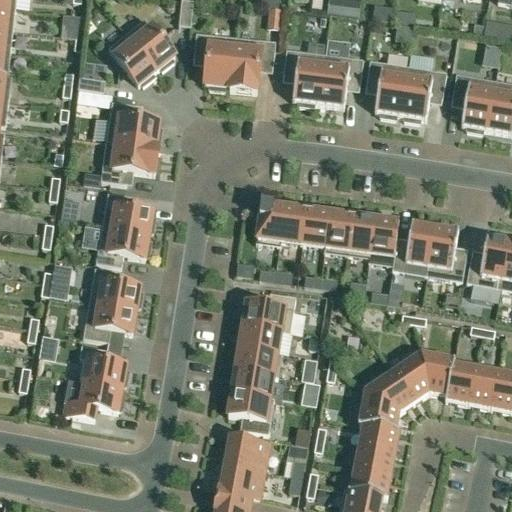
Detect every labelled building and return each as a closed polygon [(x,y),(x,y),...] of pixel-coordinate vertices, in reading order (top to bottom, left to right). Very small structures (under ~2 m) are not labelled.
[(0,0),(0,11),(15,13),(16,0),(0,0)] [(511,0),(498,0),(497,7),(511,10),(511,0)] [(181,5),(178,32),(192,33),(194,6),(181,5)] [(0,11),(0,34),(12,36),(15,13),(0,11)] [(485,23),(482,39),(491,41),(494,25),(485,23)] [(127,39),(157,76),(160,73),(162,76),(175,66),(172,63),(175,61),(146,25),(127,39)] [(76,32),(75,43),(83,44),(84,33),(76,32)] [(0,57),(10,59),(12,36),(0,34),(0,57)] [(153,79),(157,76),(127,39),(109,54),(138,91),(141,89),(143,92),(155,82),(153,79)] [(226,92),(230,93),(236,43),(196,39),(193,65),(207,66),(205,90),(209,91),(209,94),(225,96),(226,92)] [(83,44),(75,43),(74,55),(82,56),(83,44)] [(230,93),(230,95),(256,98),(259,72),(273,73),(276,47),(236,43),(230,93)] [(323,72),(325,60),(286,55),(283,82),(296,84),(293,106),(298,107),(298,110),(314,112),(314,109),(318,110),(323,72)] [(0,80),(7,82),(10,59),(0,57),(0,80)] [(325,60),(318,110),(344,113),(347,90),(360,92),(363,65),(325,60)] [(375,118),(380,118),(380,122),(396,124),(396,121),(400,122),(408,72),(370,66),(366,93),(378,95),(375,118)] [(106,70),(84,67),(82,83),(104,86),(106,70)] [(446,78),(408,72),(400,122),(404,122),(403,125),(419,128),(420,125),(426,126),(430,103),(442,105),(446,78)] [(65,78),(63,89),(63,90),(71,91),(72,79),(65,78)] [(0,80),(0,105),(8,107),(11,82),(7,82),(0,80)] [(465,109),(461,131),(487,136),(495,87),(456,80),(451,106),(465,109)] [(511,89),(495,87),(487,136),(511,140),(511,89)] [(105,92),(78,89),(77,102),(103,105),(105,92)] [(71,91),(63,90),(62,101),(70,102),(72,90),(71,91)] [(5,132),(8,107),(0,105),(0,131),(5,132)] [(160,149),(163,133),(159,133),(160,128),(136,125),(138,110),(112,107),(107,144),(156,151),(157,149),(160,149)] [(67,126),(69,114),(61,113),(59,125),(67,126)] [(128,176),(155,180),(158,153),(156,153),(156,151),(107,144),(102,178),(101,187),(126,191),(128,176)] [(61,171),(63,159),(55,158),(53,170),(61,171)] [(101,187),(102,178),(101,178),(85,176),(83,189),(101,192),(101,189),(101,187)] [(52,183),(50,194),(57,195),(59,184),(52,183)] [(57,195),(50,194),(49,206),(57,207),(58,195),(57,195)] [(102,234),(149,242),(150,237),(153,238),(156,222),(153,222),(153,218),(132,215),(134,203),(108,199),(102,234)] [(280,247),(284,211),(261,208),(256,243),(280,247)] [(307,214),(284,211),(280,247),(302,250),(307,214)] [(330,217),(307,214),(302,250),(324,253),(325,253),(330,217)] [(323,257),(347,260),(352,220),(330,217),(325,253),(324,253),(323,257)] [(375,223),(353,221),(352,220),(347,260),(369,263),(370,264),(375,223)] [(398,227),(375,223),(370,264),(369,263),(368,268),(392,271),(396,249),(395,249),(398,227)] [(45,229),(43,241),(51,242),(52,230),(45,229)] [(427,281),(435,232),(411,229),(408,251),(396,249),(392,271),(392,276),(404,278),(406,268),(427,272),(426,281),(427,281)] [(466,261),(454,259),(458,236),(435,232),(427,281),(461,287),(466,261)] [(149,242),(102,234),(96,269),(122,273),(124,261),(145,265),(146,262),(149,262),(152,247),(148,246),(149,242)] [(501,295),(510,246),(505,245),(506,241),(490,238),(490,242),(487,241),(483,264),(471,262),(466,288),(501,295)] [(51,242),(43,241),(42,253),(50,254),(51,242)] [(511,245),(510,246),(501,295),(511,296),(511,245)] [(254,270),(237,268),(236,280),(252,282),(254,270)] [(95,274),(89,309),(136,317),(137,312),(141,313),(143,297),(140,297),(140,293),(119,290),(121,278),(95,274)] [(274,287),(275,277),(260,275),(259,285),(274,287)] [(276,276),(275,277),(274,287),(290,289),(292,278),(276,276)] [(44,277),(42,288),(50,290),(52,278),(44,277)] [(320,293),(321,283),(305,281),(304,291),(320,293)] [(321,283),(320,293),(335,295),(337,285),(321,283)] [(349,297),(365,299),(366,289),(350,287),(349,297)] [(50,290),(42,288),(41,301),(49,302),(50,290)] [(52,289),(50,302),(67,305),(69,292),(52,289)] [(370,307),(386,309),(388,299),(372,297),(370,307)] [(270,299),(268,311),(246,307),(243,330),(280,336),(280,337),(289,339),(295,303),(270,299)] [(136,317),(89,309),(83,344),(109,349),(111,336),(132,340),(136,317)] [(413,329),(414,322),(402,320),(401,327),(413,329)] [(426,324),(414,322),(413,329),(425,331),(426,324)] [(31,323),(29,334),(36,336),(38,324),(31,323)] [(276,359),(277,358),(280,337),(280,336),(243,330),(239,353),(276,359)] [(482,333),(471,331),(469,339),(481,341),(482,333)] [(495,336),(482,333),(481,341),(493,344),(495,336)] [(35,348),(37,336),(29,334),(27,346),(35,348)] [(58,343),(42,341),(39,363),(54,365),(58,343)] [(318,342),(310,341),(308,353),(316,354),(318,342)] [(122,390),(126,391),(129,375),(125,375),(126,372),(104,368),(107,356),(81,351),(79,364),(84,365),(80,387),(122,395),(122,390)] [(277,358),(276,359),(239,353),(235,375),(273,381),(273,382),(277,383),(281,359),(277,358)] [(392,377),(414,409),(429,399),(421,358),(392,377)] [(421,358),(429,399),(446,402),(445,406),(446,406),(453,365),(421,358)] [(338,363),(330,362),(328,374),(336,375),(338,363)] [(453,365),(446,406),(468,410),(475,373),(454,369),(454,365),(453,365)] [(28,386),(30,374),(22,372),(20,384),(28,386)] [(475,373),(468,410),(491,415),(497,377),(475,373)] [(336,375),(328,374),(326,386),(334,387),(336,375)] [(273,381),(235,375),(232,398),(269,404),(269,403),(273,382),(273,381)] [(302,377),(301,385),(313,387),(314,379),(302,377)] [(414,409),(392,377),(365,396),(399,419),(414,409)] [(511,380),(497,377),(491,415),(511,418),(511,380)] [(28,386),(20,384),(18,396),(26,398),(28,386)] [(64,420),(94,426),(96,414),(117,418),(118,415),(121,415),(124,400),(121,399),(122,395),(80,387),(76,409),(67,407),(64,420)] [(399,419),(365,396),(358,430),(399,437),(400,437),(396,436),(399,419)] [(303,397),(301,409),(316,411),(318,400),(303,397)] [(269,404),(232,398),(228,421),(242,423),(240,435),(268,440),(274,404),(269,403),(269,404)] [(399,437),(358,430),(362,431),(358,453),(395,460),(399,437)] [(318,433),(316,445),(324,446),(326,434),(318,433)] [(230,442),(225,468),(224,469),(264,477),(269,450),(230,442)] [(324,446),(316,445),(314,456),(321,458),(324,446)] [(395,460),(358,453),(354,475),(391,482),(395,460)] [(294,466),(292,482),(301,484),(304,468),(294,466)] [(218,497),(216,505),(250,511),(251,502),(259,504),(264,477),(224,469),(220,494),(218,494),(218,497)] [(343,496),(387,505),(391,482),(354,475),(350,497),(343,496)] [(318,479),(310,478),(308,489),(316,491),(318,479)] [(299,499),(301,484),(292,482),(289,497),(299,499)] [(316,491),(308,489),(306,502),(313,503),(316,491)] [(381,511),(383,505),(386,506),(387,505),(343,496),(339,511),(381,511)]
